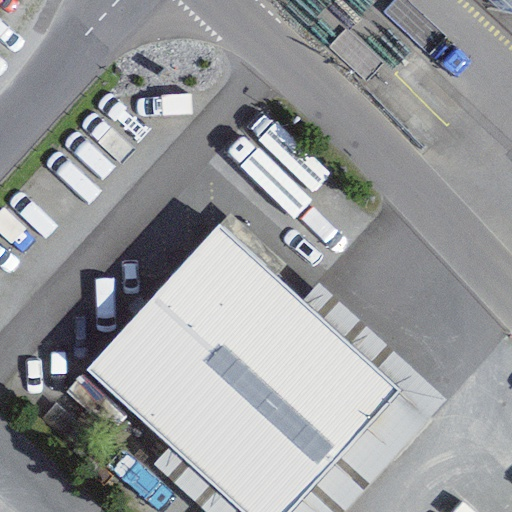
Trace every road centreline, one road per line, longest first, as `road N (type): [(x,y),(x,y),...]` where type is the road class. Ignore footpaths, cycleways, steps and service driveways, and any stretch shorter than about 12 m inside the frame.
road 1 (residential): [(220,0),(511,288)]
road 2 (residential): [(0,143),(121,0)]
